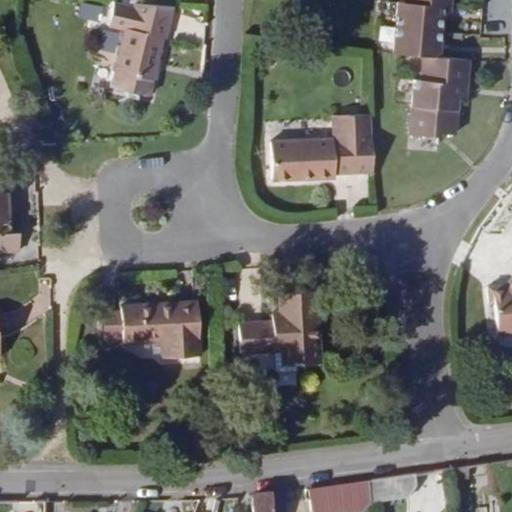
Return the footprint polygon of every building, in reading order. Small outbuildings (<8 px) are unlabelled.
[(410,0),(410,3),(405,3),(397,2),(393,54),(423,56),(434,57),(434,46),(439,46),(441,19),(444,19),(445,8),(450,9),(450,0),(410,0)] [(78,16),(101,20),(104,5),(80,1),(78,16)] [(134,7),(113,2),(108,25),(125,29),(111,87),(148,96),(162,38),(165,38),(173,7),(135,4),(134,7)] [(466,86),(468,60),(438,57),(434,57),(423,56),(421,81),(414,80),(409,135),(439,137),(439,134),(439,129),(447,129),(447,135),(454,135),(457,96),(453,95),(454,85),(466,86)] [(466,86),(454,85),(453,95),(457,96),(465,96),(466,86)] [(349,115),(350,174),(373,173),(370,114),(349,115)] [(333,139),(270,142),(271,181),(334,178),(334,174),(350,174),(349,115),(332,116),(333,139)] [(1,174),(0,174),(0,251),(19,251),(18,233),(9,233),(8,213),(16,212),(15,191),(2,192),(1,174)] [(511,283),(508,289),(504,285),(487,287),(489,304),(493,303),(496,335),(511,333),(511,283)] [(272,322),(237,324),(239,354),(274,352),(275,372),(296,371),(296,366),(320,364),(316,292),(278,295),(280,327),(272,327),(272,322)] [(197,301),(120,305),(122,343),(161,341),(162,358),(203,356),(197,301)] [(468,479),(467,467),(452,469),(453,480),(468,479)] [(368,481),(370,504),(409,498),(416,487),(415,474),(368,481)] [(363,511),(370,504),(368,481),(309,489),(311,511),(363,511)] [(285,511),(283,494),(269,495),(270,511),(285,511)] [(270,511),(269,495),(252,496),(252,511),(270,511)]
